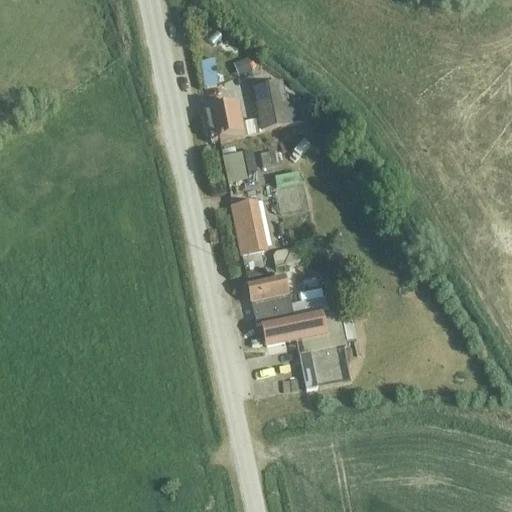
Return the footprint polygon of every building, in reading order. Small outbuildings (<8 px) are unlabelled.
[(253,91),(261,135),(290,129),(281,85),(253,91)] [(204,115),(211,146),(243,139),(237,108),(204,115)] [(243,156),(248,179),(257,177),(252,154),(243,156)] [(247,185),(241,157),(222,161),(228,189),(247,185)] [(242,260),(260,256),(264,255),(253,206),(231,211),(242,260)] [(291,252),(275,256),(272,260),(274,271),(284,269),(291,253),(291,252)] [(265,280),(260,256),(242,260),(241,260),(246,283),(265,280)] [(285,279),(247,288),(256,329),(262,328),(266,350),(300,342),(304,357),(346,348),(345,345),(354,343),(350,319),(341,321),(339,314),(329,317),(325,301),(322,301),(320,293),(296,298),(298,306),(290,308),(285,279)] [(299,359),(306,397),(319,394),(311,356),(299,359)]
